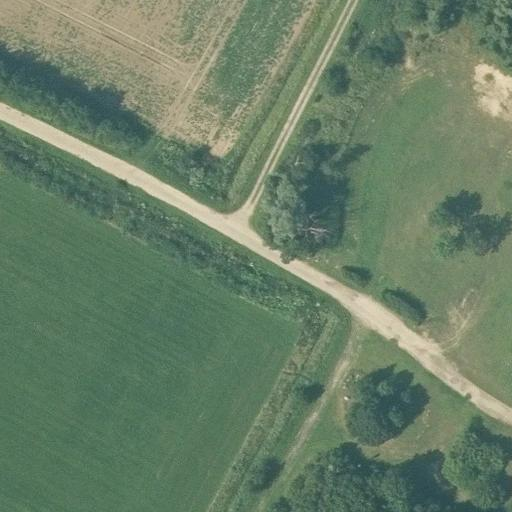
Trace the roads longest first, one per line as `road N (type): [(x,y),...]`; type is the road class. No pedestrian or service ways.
road 1 (unclassified): [(369,311),(237,226),(0,113)]
road 2 (track): [(356,0),(237,226)]
road 3 (track): [(260,511),(369,311)]
